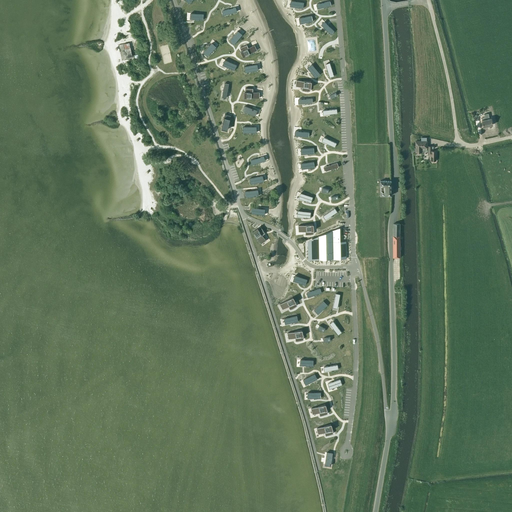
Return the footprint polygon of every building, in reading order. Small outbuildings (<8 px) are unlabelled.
[(257,50),(254,45),(242,50),(245,55),(257,50)] [(483,127),(492,125),(491,118),(489,118),(488,113),(484,114),(485,119),(482,120),(483,127)] [(225,114),(221,127),(227,129),(230,116),(225,114)] [(415,141),(415,151),(426,151),(426,147),(427,147),(426,141),(426,137),(421,137),(421,141),(415,141)] [(436,151),(431,151),(431,146),(428,146),(428,155),(431,155),(431,161),(436,161),(436,151)] [(313,156),(313,148),(300,149),(300,155),(310,155),(310,157),(313,156)] [(380,196),(391,195),(391,181),(380,181),(380,196)] [(339,241),(339,228),(318,236),(318,242),(311,242),(311,259),(346,258),(345,241),(339,241)] [(265,240),(258,229),(253,232),(260,243),(265,240)] [(400,235),(399,235),(393,235),(393,247),(400,246),(400,244),(402,244),(402,241),(400,241),(400,235)] [(400,252),(400,246),(393,247),(393,258),(402,258),(402,252),(400,252)] [(331,277),(331,289),(339,289),(339,290),(348,291),(348,273),(337,273),(337,277),(331,277)] [(272,293),(273,295),(278,294),(278,291),(277,287),(268,288),(269,293),(272,293)] [(295,303),(292,298),(280,304),(283,309),(295,303)] [(302,337),(301,331),(288,333),(289,339),(302,337)] [(347,386),(357,386),(356,377),(353,377),(353,382),(346,383),(347,386)] [(326,416),(325,410),(312,413),(313,419),(326,416)] [(332,430),(329,425),(318,432),(321,437),(332,430)]
